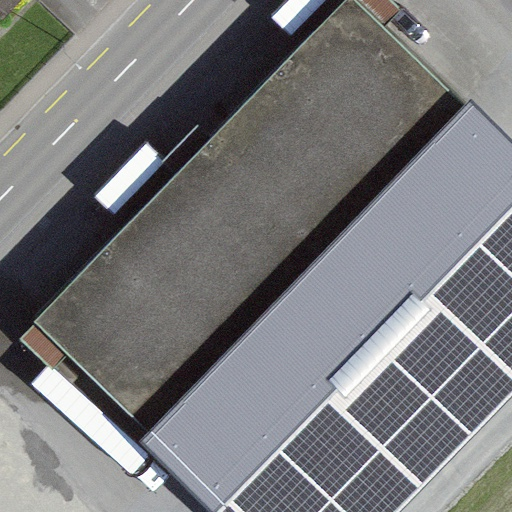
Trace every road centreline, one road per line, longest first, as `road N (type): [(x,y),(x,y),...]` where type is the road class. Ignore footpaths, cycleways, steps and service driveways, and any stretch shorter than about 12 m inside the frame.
road 1 (secondary): [(196,0),(0,200)]
road 2 (unknown): [(423,511),(511,421)]
